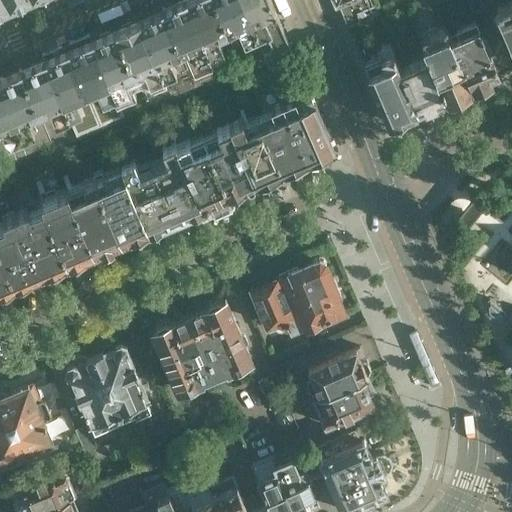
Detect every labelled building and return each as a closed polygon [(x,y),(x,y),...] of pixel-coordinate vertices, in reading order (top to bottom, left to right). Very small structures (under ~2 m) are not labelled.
[(0,0),(0,11),(9,8),(5,0),(0,0)] [(28,0),(5,0),(9,8),(28,0)] [(210,53),(186,0),(183,0),(179,2),(178,2),(168,6),(168,7),(163,9),(162,8),(161,9),(185,64),(186,63),(191,75),(195,86),(219,75),(210,53)] [(229,33),(214,0),(186,0),(210,53),(223,47),(218,38),(229,33)] [(289,43),(274,9),(256,17),(253,9),(249,11),(243,0),(214,0),(229,33),(245,70),(288,52),(288,51),(290,51),(291,50),(292,49),(292,48),(292,47),(292,46),(291,45),(290,44),(291,44),(290,42),(289,43)] [(274,9),(270,0),(243,0),(249,11),(253,9),(256,17),(274,9)] [(378,11),(372,0),(337,0),(348,24),(378,11)] [(482,6),(479,0),(466,0),(471,11),(482,6)] [(511,0),(499,7),(500,10),(497,11),(511,44),(511,0)] [(185,64),(161,9),(159,9),(160,11),(156,12),(155,12),(146,16),(146,17),(141,19),(141,18),(139,18),(168,85),(191,75),(186,63),(185,64)] [(168,85),(139,18),(137,19),(138,20),(133,22),(132,22),(100,36),(99,37),(94,39),(94,38),(92,39),(126,116),(173,96),(168,85)] [(498,72),(477,26),(475,27),(473,22),(457,28),(461,38),(456,40),(454,37),(451,39),(471,86),(472,87),(481,82),(481,83),(491,79),(489,76),(498,72)] [(366,45),(359,28),(352,31),(359,47),(366,45)] [(471,86),(451,39),(447,31),(431,37),(434,43),(423,48),(444,99),(445,99),(463,91),(463,90),(470,87),(471,86)] [(126,116),(92,39),(69,48),(100,118),(103,126),(126,116)] [(417,110),(401,70),(402,69),(401,67),(390,41),(377,46),(381,56),(364,63),(368,72),(389,122),(408,114),(417,110)] [(100,118),(69,48),(45,58),(69,113),(81,108),(87,124),(100,118)] [(444,99),(426,56),(401,67),(402,69),(401,70),(417,110),(418,110),(444,99)] [(79,136),(69,113),(45,58),(43,59),(43,60),(39,62),(38,62),(28,66),(28,67),(23,69),(23,68),(21,69),(55,146),(79,136)] [(55,146),(21,69),(0,78),(0,77),(0,84),(30,153),(35,151),(48,145),(50,148),(55,146)] [(30,153),(0,84),(0,148),(6,163),(21,157),(30,153)] [(335,146),(312,92),(297,99),(294,94),(282,100),(307,158),(335,146)] [(307,158),(282,100),(270,105),(271,107),(257,113),(281,169),(307,158)] [(281,169),(257,113),(243,119),(242,116),(229,122),(255,180),(281,169)] [(255,180),(229,122),(216,128),(217,130),(204,136),(228,192),(255,180)] [(228,192),(204,136),(189,143),(188,140),(176,145),(201,203),(228,192)] [(114,149),(108,137),(100,140),(103,145),(114,149)] [(202,204),(201,203),(176,145),(174,140),(161,146),(164,154),(151,159),(175,215),(190,208),(190,209),(202,204)] [(50,148),(48,145),(35,151),(36,154),(50,148)] [(36,154),(35,151),(30,153),(21,157),(22,160),(36,154)] [(22,160),(21,157),(6,163),(8,167),(22,160)] [(175,215),(151,159),(137,166),(134,158),(120,164),(121,165),(148,227),(160,222),(160,221),(175,215)] [(148,227),(121,165),(103,173),(102,171),(92,175),(121,238),(148,227)] [(121,238),(92,175),(81,180),(83,182),(68,189),(94,249),(121,238)] [(94,249),(68,189),(66,186),(40,198),(44,206),(68,260),(68,261),(94,250),(94,249)] [(475,212),(480,205),(482,204),(484,202),(483,202),(487,197),(485,196),(486,196),(485,195),(484,195),(480,192),(480,191),(479,191),(478,190),(477,191),(475,190),(470,196),(472,197),(470,198),(466,204),(461,211),(459,209),(454,215),(456,216),(455,218),(456,219),(457,219),(463,223),(462,224),(464,225),(468,221),(469,219),(475,212)] [(68,260),(44,206),(28,212),(27,208),(16,213),(41,272),(68,260)] [(41,272),(16,213),(3,218),(5,222),(0,224),(0,250),(14,283),(41,272)] [(0,289),(14,283),(0,250),(0,289)] [(343,308),(325,268),(326,266),(326,265),(326,264),(326,262),(325,261),(325,260),(323,258),(321,257),(320,257),(318,257),(316,257),(314,258),(313,258),(312,259),(311,261),(300,266),(300,265),(278,275),(250,288),(265,323),(285,314),(292,330),(307,323),(310,329),(323,324),(320,317),(343,308)] [(250,355),(225,297),(224,298),(216,295),(209,298),(206,306),(189,313),(215,374),(227,369),(226,366),(250,355)] [(486,313),(493,318),(503,318),(507,312),(488,297),(483,303),(486,313)] [(215,374),(189,313),(172,320),(165,317),(157,320),(154,328),(153,328),(178,386),(202,376),(204,379),(215,374)] [(148,399),(138,375),(144,373),(138,360),(133,363),(123,341),(116,344),(115,342),(114,343),(112,343),(111,343),(109,343),(108,343),(106,344),(105,345),(104,346),(102,348),(94,352),(122,416),(133,412),(135,416),(151,409),(146,399),(148,399)] [(369,372),(370,367),(367,359),(362,356),(360,357),(356,347),(342,353),(341,352),(327,358),(328,359),(310,367),(315,378),(313,379),(314,381),(313,382),(311,384),(311,386),(311,387),(311,389),(312,390),(312,391),(313,392),(314,393),(316,393),(317,393),(319,393),(320,395),(322,394),(368,374),(367,373),(369,372)] [(122,416),(94,352),(85,356),(84,355),(81,355),(80,355),(78,356),(76,357),(75,358),(74,360),(72,361),(73,363),(66,366),(75,388),(69,390),(75,403),(81,400),(90,423),(92,423),(97,433),(112,426),(110,421),(122,416)] [(286,401),(273,373),(260,378),(272,407),(286,401)] [(379,400),(368,374),(322,394),(329,409),(319,414),(324,424),(344,415),(345,416),(367,407),(367,405),(379,400)] [(52,438),(43,417),(49,415),(51,412),(45,398),(41,398),(33,380),(26,383),(8,391),(8,390),(6,391),(4,391),(2,391),(0,391),(0,459),(50,438),(50,439),(52,438)] [(95,445),(87,424),(76,429),(86,453),(93,450),(95,445)] [(384,472),(390,468),(392,461),(389,454),(383,451),(376,453),(371,455),(364,438),(360,440),(356,429),(326,442),(331,453),(320,457),(342,510),(386,491),(379,474),(384,472)] [(312,511),(305,496),(314,492),(315,492),(309,478),(312,477),(308,468),(299,471),(293,457),(292,457),(289,449),(276,455),(275,453),(252,463),(259,479),(258,479),(272,511),(312,511)] [(75,493),(63,466),(47,473),(46,472),(22,482),(22,484),(10,490),(14,499),(13,499),(18,511),(28,511),(73,494),(75,493)] [(249,511),(237,484),(212,495),(208,486),(191,493),(195,502),(192,504),(195,511),(249,511)] [(176,511),(169,493),(166,494),(164,488),(155,492),(157,498),(128,510),(128,511),(176,511)] [(76,511),(78,506),(73,494),(28,511),(76,511)]
